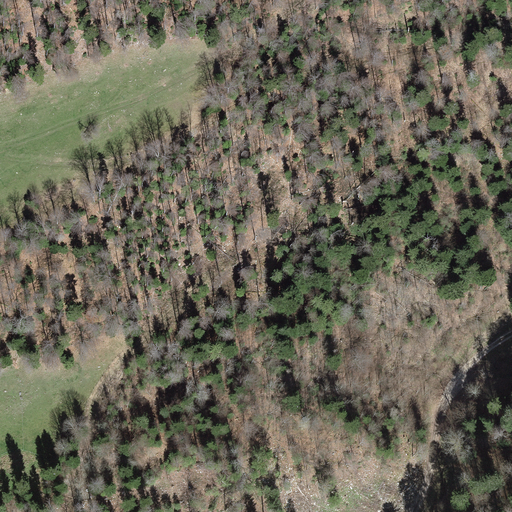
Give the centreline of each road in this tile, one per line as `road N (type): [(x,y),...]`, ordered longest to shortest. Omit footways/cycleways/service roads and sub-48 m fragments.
road 1 (track): [(511,24),(289,74),(133,159),(43,166),(0,157)]
road 2 (track): [(66,511),(100,389),(226,265)]
road 3 (track): [(408,511),(442,402),(462,373),(511,332)]
road 4 (track): [(511,297),(453,361),(442,402),(511,376)]
